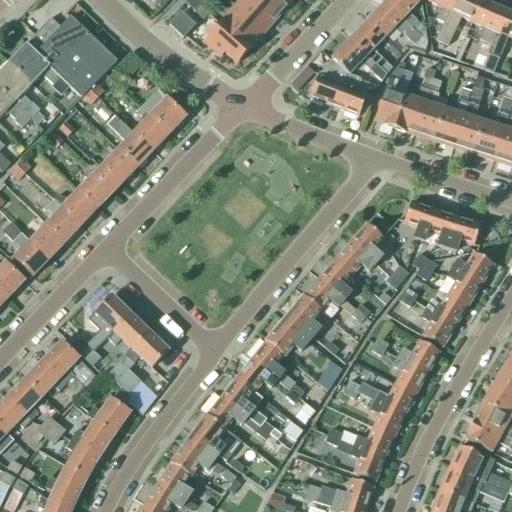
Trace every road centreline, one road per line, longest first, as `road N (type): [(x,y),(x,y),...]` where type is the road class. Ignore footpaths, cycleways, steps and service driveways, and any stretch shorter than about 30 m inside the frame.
road 1 (residential): [(399,511),(431,430),(511,287)]
road 2 (residential): [(218,350),(377,159)]
road 3 (residential): [(105,254),(240,107)]
road 4 (residential): [(106,511),(150,437),(218,350)]
road 5 (unclassified): [(100,0),(134,34),(240,107)]
road 6 (residential): [(0,367),(105,254)]
road 7 (residential): [(240,107),(345,0)]
road 8 (residential): [(218,350),(105,254)]
road 9 (unclassified): [(240,107),(377,159)]
road 10 (unclassified): [(377,159),(511,202)]
